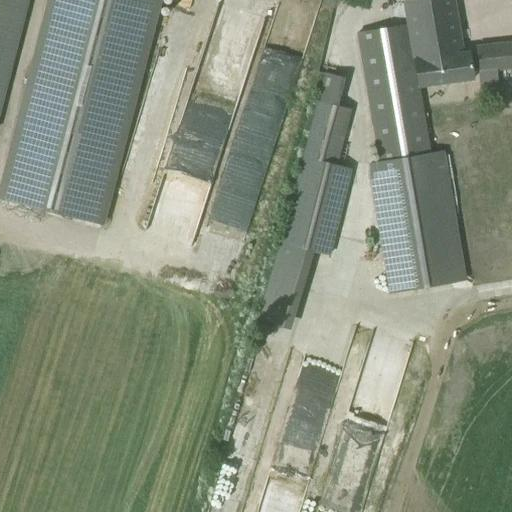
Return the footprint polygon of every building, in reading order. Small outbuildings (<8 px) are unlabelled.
[(0,0),(0,99),(26,0),(0,0)] [(0,199),(103,226),(161,0),(45,0),(0,178),(0,199)] [(406,24),(356,32),(376,161),(368,163),(369,180),(387,293),(446,284),(466,281),(444,151),(426,154),(416,88),(471,80),(466,52),(461,53),(452,0),(410,0),(403,1),(406,24)] [(478,73),(511,69),(511,41),(475,47),(478,73)] [(336,166),(351,110),(316,101),(279,243),(313,252),(329,256),(352,169),(336,166)] [(313,252),(279,243),(255,319),(290,329),(313,252)] [(311,287),(283,410),(314,417),(316,408),(307,406),(315,373),(314,372),(332,292),(311,287)] [(328,386),(341,390),(361,322),(348,319),(328,386)] [(351,363),(325,459),(362,468),(383,390),(374,387),(378,370),(351,363)]
